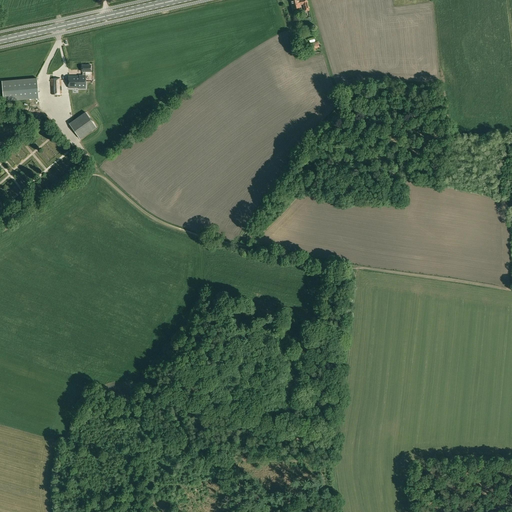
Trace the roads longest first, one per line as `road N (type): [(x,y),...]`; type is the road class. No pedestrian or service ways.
road 1 (track): [(237,245),(171,228),(96,174),(0,235)]
road 2 (track): [(509,289),(245,246)]
road 3 (secondary): [(0,40),(178,0)]
road 4 (track): [(96,174),(62,122),(67,73),(59,34)]
